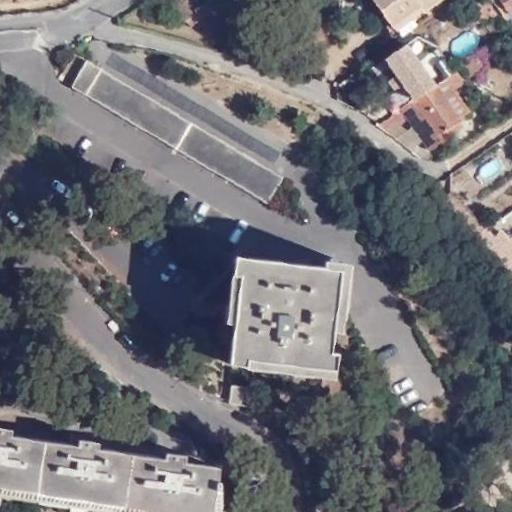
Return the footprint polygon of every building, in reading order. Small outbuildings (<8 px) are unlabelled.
[(188,0),(184,0),(173,7),(185,25),(190,22),(194,29),(204,22),(206,26),(226,13),(217,0),(196,0),(192,3),(188,0)] [(374,0),(393,25),(420,7),(424,11),(438,0),(374,0)] [(511,0),(494,0),(511,23),(511,0)] [(388,81),(395,89),(403,84),(414,100),(437,83),(409,42),(385,59),(396,75),(388,81)] [(483,48),(462,66),(480,86),(501,68),(483,48)] [(75,52),(59,78),(267,204),(284,177),(75,52)] [(354,75),(341,83),(348,93),(362,85),(354,75)] [(449,77),(439,85),(462,119),(473,112),(449,77)] [(462,119),(439,85),(393,116),(380,126),(390,134),(404,125),(413,118),(435,150),(468,127),(462,119)] [(404,125),(390,134),(414,152),(423,144),(404,125)] [(457,223),(472,211),(453,192),(439,204),(457,223)] [(454,226),(470,243),(473,241),(491,230),(472,211),(457,223),(454,226)] [(473,241),(511,280),(511,251),(499,238),(491,230),(473,241)] [(343,268),(243,256),(235,324),(231,356),(221,355),(220,364),(240,366),(240,360),(340,371),(342,355),(334,353),(343,268)] [(253,388),(236,386),(233,404),(251,406),(253,388)] [(212,511),(219,468),(0,434),(0,486),(85,500),(163,511),(212,511)]
